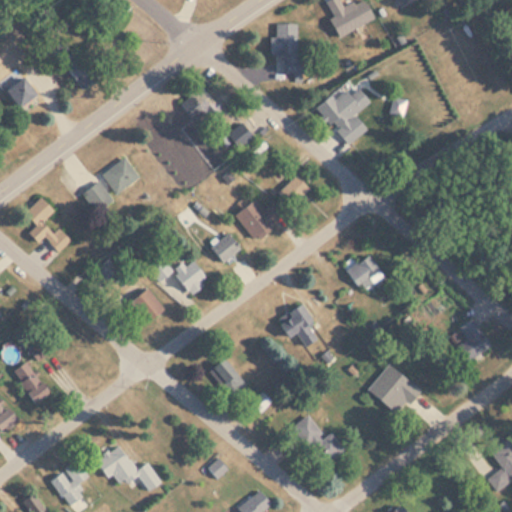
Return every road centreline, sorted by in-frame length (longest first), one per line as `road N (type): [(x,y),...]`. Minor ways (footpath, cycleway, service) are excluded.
road 1 (residential): [(0,478),(376,198),(511,120)]
road 2 (residential): [(145,0),(203,41),(511,323)]
road 3 (residential): [(0,236),(90,325),(343,511)]
road 4 (residential): [(0,193),(267,0)]
road 5 (residential): [(335,511),(511,370)]
